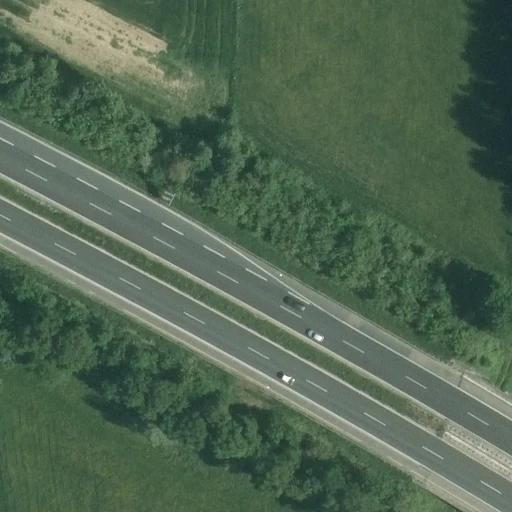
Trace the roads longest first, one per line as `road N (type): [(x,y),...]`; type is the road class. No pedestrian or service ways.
road 1 (motorway): [(0,211),(511,494)]
road 2 (motorway): [(511,435),(0,154)]
